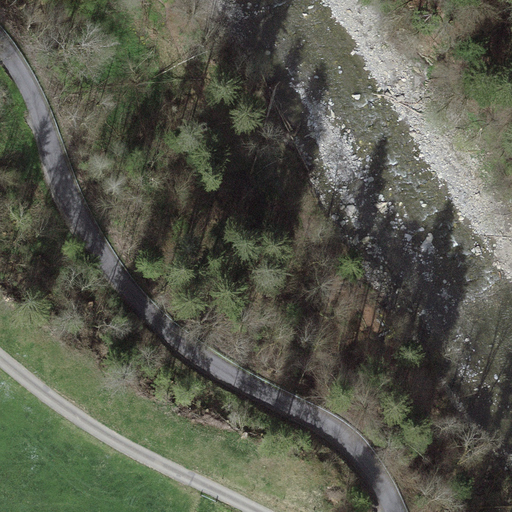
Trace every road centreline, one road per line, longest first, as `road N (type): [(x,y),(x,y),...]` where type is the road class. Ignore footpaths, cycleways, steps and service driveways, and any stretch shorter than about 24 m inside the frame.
road 1 (unclassified): [(396,511),(345,436),(218,367),(150,315),(80,220),(26,83),(0,42)]
road 2 (track): [(0,368),(123,453),(260,511)]
